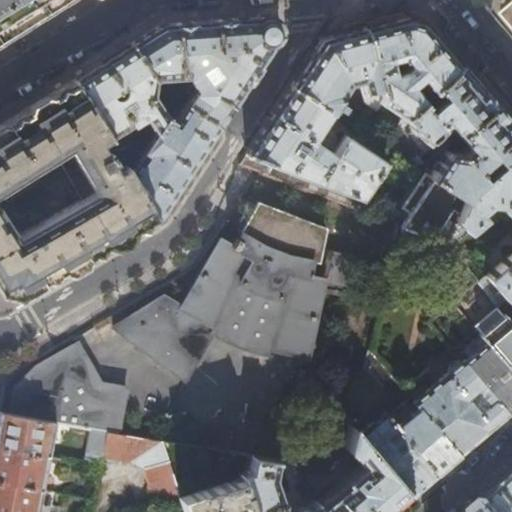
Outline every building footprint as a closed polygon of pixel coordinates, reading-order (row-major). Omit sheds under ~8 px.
[(0,0),(0,36),(4,34),(58,0),(0,0)] [(511,0),(497,0),(494,14),(511,35),(511,0)] [(130,43),(152,77),(184,73),(186,78),(190,82),(193,85),(183,101),(214,127),(244,81),(276,30),(270,16),(207,21),(164,24),(158,26),(130,43)] [(420,20),(413,18),(406,16),(393,19),(363,27),(382,99),(380,102),(403,118),(457,64),(438,42),(420,20)] [(303,64),(289,85),(329,112),(333,107),(338,110),(342,103),(337,100),(349,82),(359,80),(363,103),(375,111),(380,102),(382,99),(363,27),(345,32),(320,39),(303,64)] [(152,77),(130,43),(102,61),(73,80),(105,135),(106,136),(141,114),(151,128),(152,128),(154,130),(154,131),(168,114),(164,111),(151,91),(152,77)] [(478,89),(457,64),(403,118),(398,124),(401,128),(407,123),(423,142),(441,129),(440,127),(446,122),(466,146),(459,152),(445,151),(431,170),(425,166),(420,172),(462,199),(465,193),(511,151),(511,128),(508,124),(478,89)] [(0,124),(0,289),(23,295),(56,276),(109,247),(154,221),(154,220),(126,170),(122,163),(112,168),(108,160),(111,158),(105,147),(101,149),(96,140),(105,135),(73,80),(36,102),(6,121),(0,124)] [(311,139),(329,112),(289,85),(269,116),(244,153),(238,163),(256,170),(263,173),(267,164),(357,198),(382,160),(344,134),(331,153),(311,139)] [(172,116),(168,114),(154,131),(154,130),(126,170),(154,220),(191,164),(214,127),(183,101),(172,116)] [(511,151),(465,193),(462,199),(445,244),(448,248),(485,217),(480,211),(488,204),(501,205),(511,218),(511,253),(476,282),(496,306),(499,303),(511,292),(511,151)] [(406,162),(417,169),(423,164),(415,155),(406,162)] [(445,244),(462,199),(420,172),(398,206),(405,211),(396,225),(445,244)] [(150,303),(112,326),(185,378),(212,330),(220,335),(242,346),(252,349),(264,352),(264,356),(268,356),(268,353),(304,357),(317,289),(359,298),(368,254),(326,246),(324,258),(316,257),(322,224),(254,198),(245,214),(232,237),(231,237),(227,243),(216,238),(215,240),(216,241),(180,304),(162,295),(150,303)] [(445,244),(396,225),(389,252),(443,274),(451,253),(448,248),(445,244)] [(511,317),(499,303),(496,306),(502,312),(511,324),(511,317)] [(478,332),(480,334),(511,372),(511,324),(502,312),(478,332)] [(458,352),(463,358),(508,412),(511,408),(511,372),(480,334),(458,352)] [(15,390),(11,415),(105,432),(117,434),(125,388),(99,384),(75,343),(33,367),(19,385),(15,390)] [(360,382),(369,392),(383,380),(390,388),(397,383),(368,349),(360,382)] [(402,389),(411,401),(458,455),(474,440),(508,412),(463,358),(444,374),(440,377),(429,365),(402,389)] [(399,404),(386,415),(435,474),(443,467),(458,455),(411,401),(403,408),(399,404)] [(382,411),(355,434),(409,496),(420,487),(435,474),(386,415),(383,412),(382,411)] [(105,432),(11,415),(0,413),(0,447),(49,457),(99,467),(101,458),(105,432)] [(390,511),(409,496),(355,434),(350,427),(344,449),(358,466),(314,502),(319,511),(390,511)] [(147,439),(117,434),(105,432),(101,458),(133,464),(147,439)] [(159,441),(147,439),(133,464),(144,470),(166,463),(159,441)] [(38,511),(49,457),(0,447),(0,511),(38,511)] [(238,473),(239,476),(250,511),(319,511),(314,502),(313,500),(286,509),(274,476),(276,461),(251,457),(249,469),(238,473)] [(166,463),(144,470),(149,486),(172,479),(166,463)] [(296,472),(326,476),(327,467),(325,469),(292,463),(296,472)] [(182,511),(250,511),(239,476),(177,496),(182,511)] [(172,479),(149,486),(154,501),(177,494),(172,479)] [(511,511),(511,486),(495,502),(502,511),(511,511)] [(502,511),(495,502),(482,511),(502,511)]
